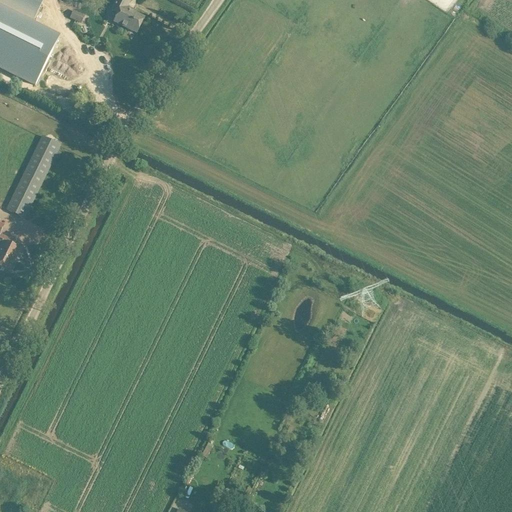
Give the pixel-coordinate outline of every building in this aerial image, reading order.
[(0,0),(0,67),(35,85),(53,50),(59,38),(31,24),(43,0),(0,0)] [(114,22),(128,29),(137,33),(144,18),(126,9),(130,0),(116,0),(113,8),(119,12),(114,22)] [(85,16),(82,15),(73,11),(70,18),(81,24),(85,16)] [(53,50),(35,85),(63,99),(80,64),(53,50)] [(6,210),(16,214),(25,219),(60,146),(42,137),(6,210)] [(12,241),(3,237),(1,236),(0,238),(0,244),(1,245),(0,247),(0,266),(8,271),(15,256),(17,257),(20,250),(10,245),(12,241)]
